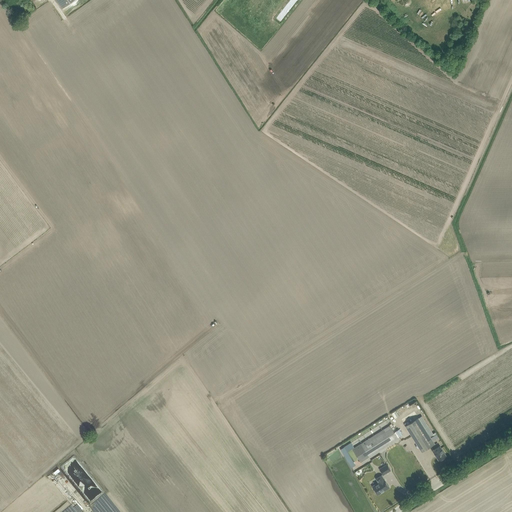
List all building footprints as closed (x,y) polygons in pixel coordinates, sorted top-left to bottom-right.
[(56,0),(62,8),(73,0),(56,0)] [(418,418),(405,426),(419,447),(422,451),(434,443),(432,439),(430,436),(418,418)] [(360,443),(361,444),(352,449),(361,462),(369,457),(398,438),(390,425),(360,443)] [(432,451),(439,461),(447,456),(440,445),(432,451)] [(344,447),(340,449),(351,467),(355,465),(344,447)] [(387,465),(380,469),(383,475),(390,470),(387,465)] [(69,489),(73,486),(58,468),(52,473),(64,488),(66,486),(69,489)] [(373,486),(374,489),(377,494),(378,493),(379,494),(382,492),(382,491),(385,489),(385,490),(389,487),(384,479),(381,475),(376,478),(379,482),(373,486)] [(75,511),(66,499),(67,495),(52,476),(17,502),(23,511),(75,511)]
